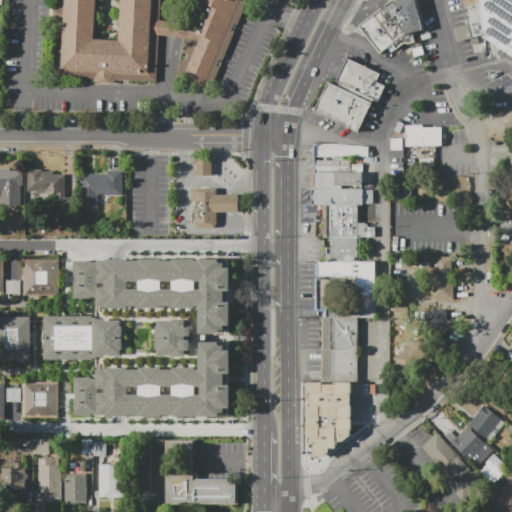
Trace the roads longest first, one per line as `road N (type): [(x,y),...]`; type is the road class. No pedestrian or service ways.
road 1 (residential): [(290,502),(392,429),(511,301)]
road 2 (primary): [(262,136),(262,429)]
road 3 (residential): [(456,83),(481,146),(482,336)]
road 4 (primary): [(287,313),(285,138)]
road 5 (residential): [(160,136),(0,137)]
road 6 (primary): [(285,138),(344,0)]
road 7 (primary): [(319,0),(266,108),(262,136)]
